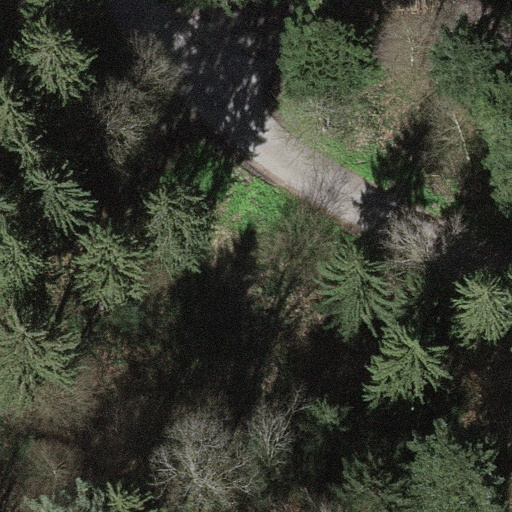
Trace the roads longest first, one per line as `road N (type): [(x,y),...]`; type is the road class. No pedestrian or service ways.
road 1 (unclassified): [(130,0),(272,146),(404,228),(511,282)]
road 2 (track): [(171,50),(324,40),(511,67)]
